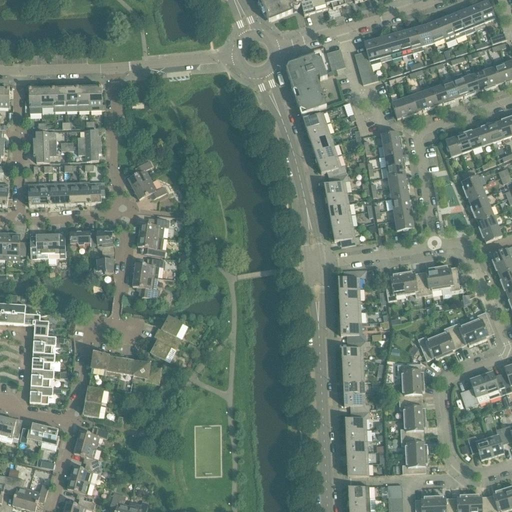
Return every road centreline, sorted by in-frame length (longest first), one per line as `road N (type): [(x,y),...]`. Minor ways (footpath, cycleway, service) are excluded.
road 1 (unclassified): [(327,511),(318,333)]
road 2 (residential): [(502,358),(454,374),(441,392),(449,458),(467,475)]
road 3 (residential): [(434,247),(456,243),(472,256),(506,345),(502,358)]
road 4 (residential): [(122,215),(114,67)]
road 5 (residential): [(19,219),(22,73)]
road 6 (residential): [(419,135),(381,128),(340,30)]
road 7 (residential): [(237,56),(114,67)]
